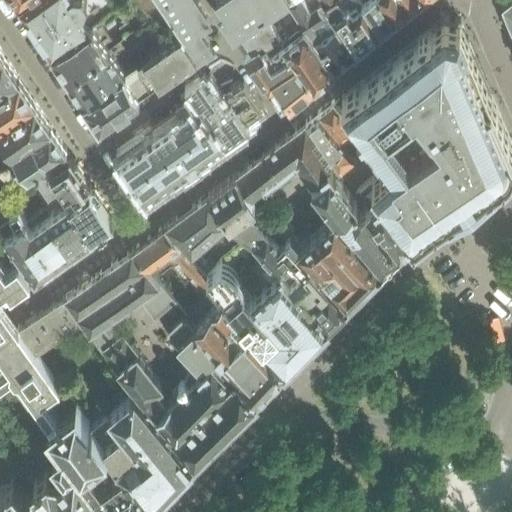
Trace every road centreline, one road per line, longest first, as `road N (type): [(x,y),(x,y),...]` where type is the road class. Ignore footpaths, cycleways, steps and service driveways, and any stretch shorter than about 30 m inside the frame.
road 1 (residential): [(137,225),(447,0)]
road 2 (residential): [(511,195),(424,255),(282,400)]
road 3 (residential): [(0,17),(137,225)]
road 4 (residential): [(493,436),(314,415),(282,400)]
road 5 (residential): [(0,320),(137,225)]
road 6 (residential): [(282,400),(174,511)]
road 7 (residential): [(493,436),(377,511)]
